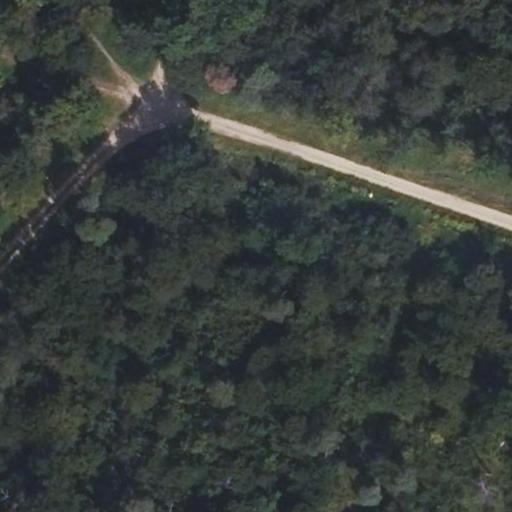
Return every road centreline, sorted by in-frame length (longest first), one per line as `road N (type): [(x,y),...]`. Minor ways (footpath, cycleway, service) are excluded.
road 1 (track): [(156,94),(511,217)]
road 2 (track): [(156,94),(0,277)]
road 3 (track): [(0,42),(156,94)]
road 4 (track): [(240,0),(156,94)]
road 5 (track): [(73,0),(156,94)]
